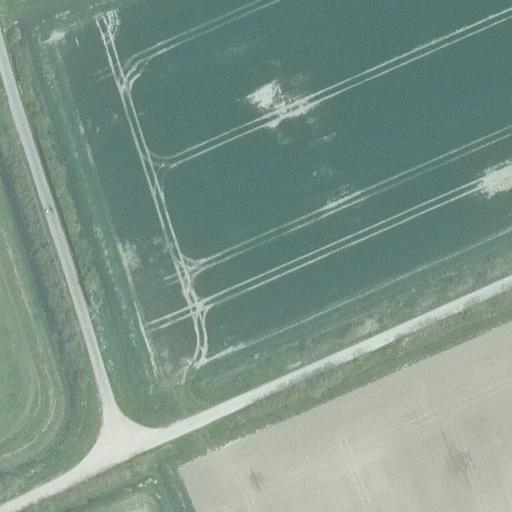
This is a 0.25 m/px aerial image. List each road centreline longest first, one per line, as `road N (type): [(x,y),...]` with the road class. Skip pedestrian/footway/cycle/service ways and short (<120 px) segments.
road 1 (unclassified): [(124,455),(0,37)]
road 2 (unclassified): [(124,455),(511,286)]
road 3 (unclassified): [(8,511),(124,455)]
